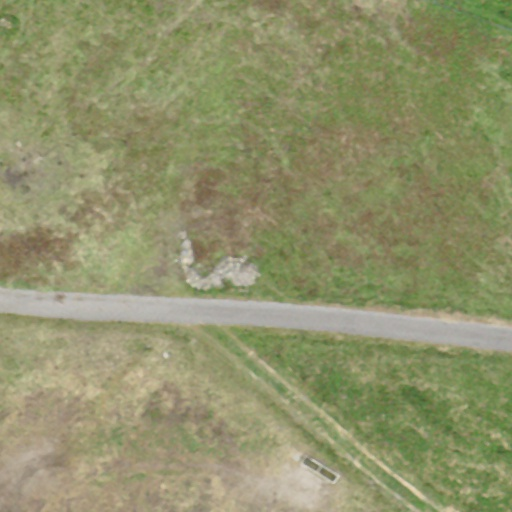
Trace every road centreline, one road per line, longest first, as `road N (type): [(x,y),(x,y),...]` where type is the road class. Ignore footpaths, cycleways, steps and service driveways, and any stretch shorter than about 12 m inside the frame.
road 1 (unclassified): [(0,296),(511,339)]
road 2 (track): [(208,313),(210,330),(430,511)]
